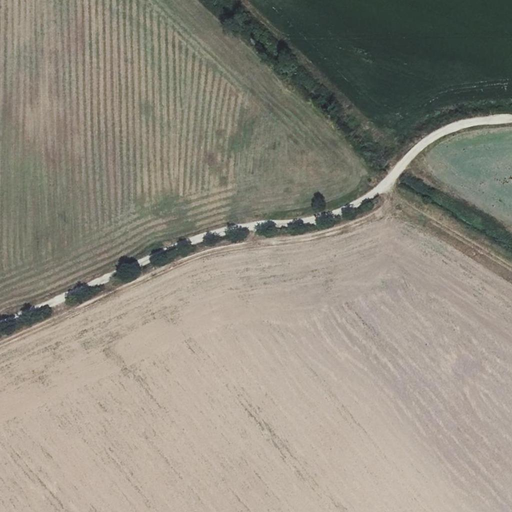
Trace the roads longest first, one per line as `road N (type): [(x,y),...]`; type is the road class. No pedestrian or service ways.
road 1 (track): [(0,324),(181,243),(346,208),(446,131),(511,118)]
road 2 (track): [(385,183),(511,264)]
